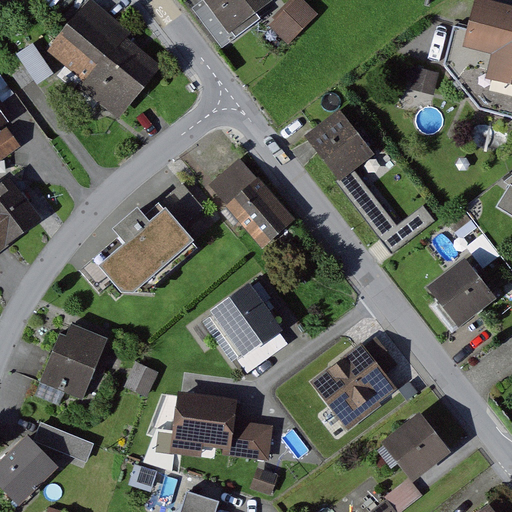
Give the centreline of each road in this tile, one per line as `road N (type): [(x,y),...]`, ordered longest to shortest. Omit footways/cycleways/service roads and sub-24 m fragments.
road 1 (residential): [(232,98),(511,458)]
road 2 (residential): [(232,98),(90,212),(36,283),(0,354)]
road 3 (residential): [(157,0),(232,98)]
